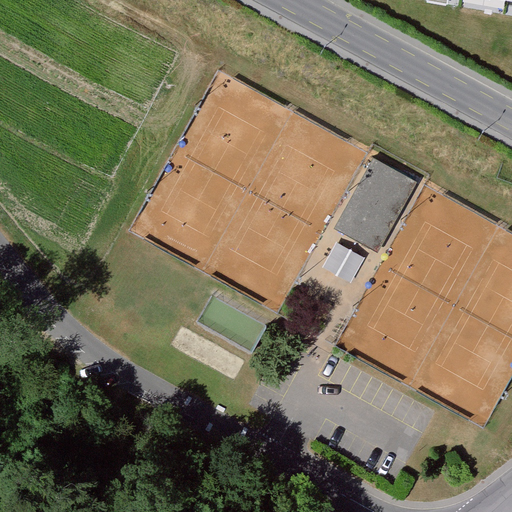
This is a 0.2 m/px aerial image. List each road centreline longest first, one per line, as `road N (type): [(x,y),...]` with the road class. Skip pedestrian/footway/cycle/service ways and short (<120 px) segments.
road 1 (residential): [(381,511),(77,341),(0,253)]
road 2 (unclassified): [(283,0),(511,123)]
